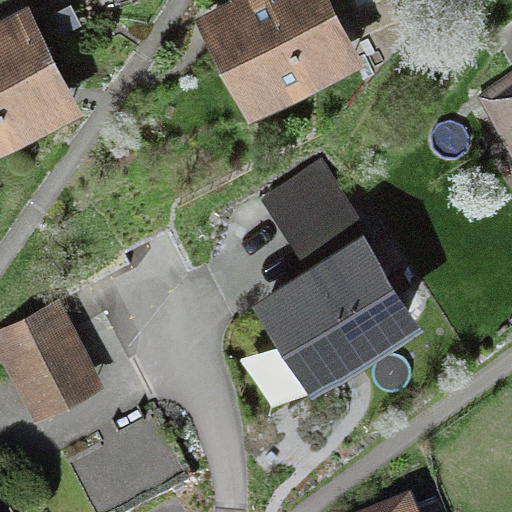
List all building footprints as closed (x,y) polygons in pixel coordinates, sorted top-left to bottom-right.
[(358,0),(250,0),(214,16),(257,118),(385,65),(358,0)] [(49,13),(0,36),(0,157),(96,108),(49,13)] [(511,16),(495,28),(511,51),(511,76),(480,101),(511,151),(511,16)] [(318,163),(270,191),(318,271),(269,301),(313,374),(410,316),(318,163)] [(58,297),(0,325),(0,344),(37,416),(100,383),(58,297)]
